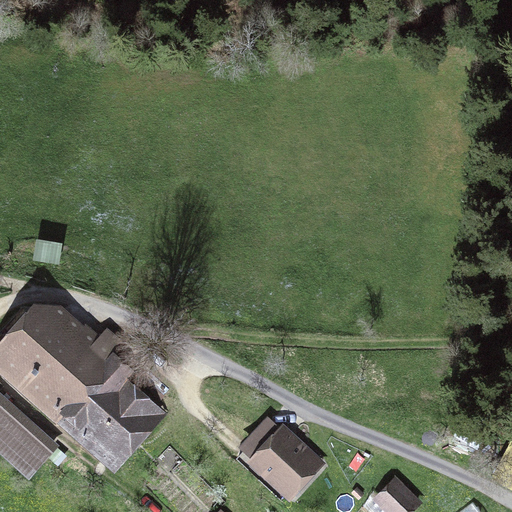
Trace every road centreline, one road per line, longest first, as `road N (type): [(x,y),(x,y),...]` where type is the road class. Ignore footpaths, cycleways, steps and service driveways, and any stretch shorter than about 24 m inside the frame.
road 1 (track): [(0,302),(37,288),(110,309),(511,503)]
road 2 (track): [(155,332),(448,344),(511,337)]
